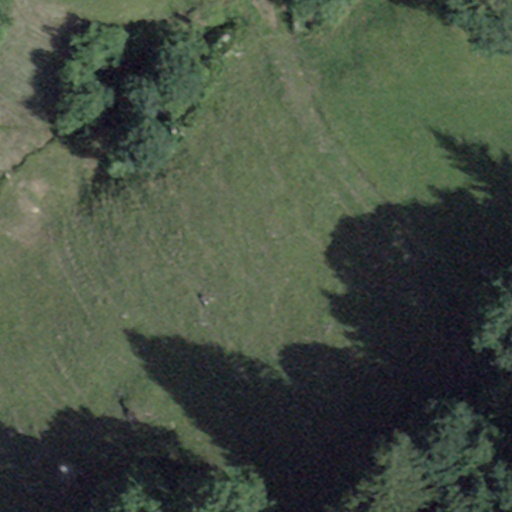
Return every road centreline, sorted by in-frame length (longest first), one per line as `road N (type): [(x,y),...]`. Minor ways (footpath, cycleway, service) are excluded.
road 1 (track): [(465,349),(456,291),(309,102),(278,28),(253,0)]
road 2 (track): [(448,511),(465,349)]
